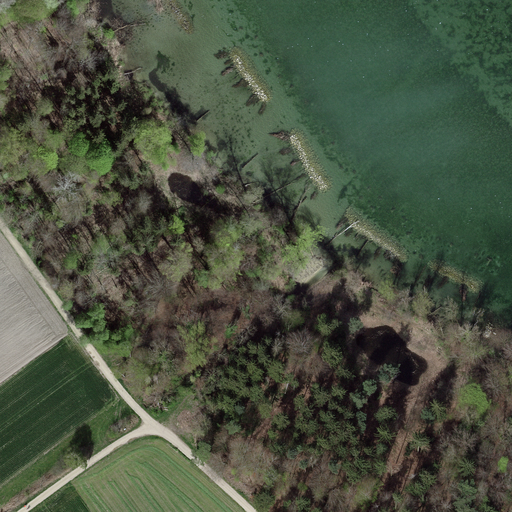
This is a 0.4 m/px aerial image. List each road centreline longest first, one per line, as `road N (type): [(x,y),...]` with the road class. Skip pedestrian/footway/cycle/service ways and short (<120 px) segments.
road 1 (track): [(148,424),(0,224)]
road 2 (track): [(27,511),(148,424)]
road 3 (track): [(148,424),(246,511)]
